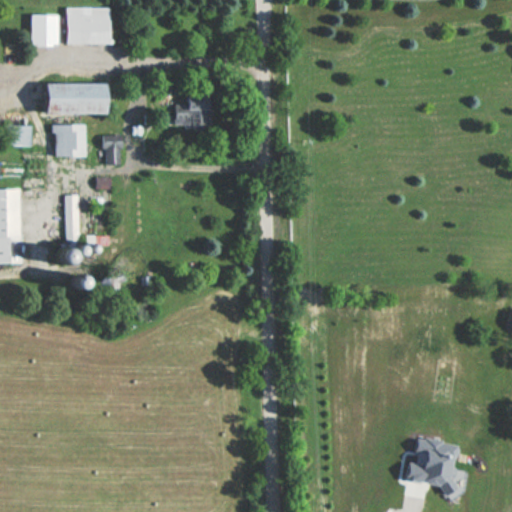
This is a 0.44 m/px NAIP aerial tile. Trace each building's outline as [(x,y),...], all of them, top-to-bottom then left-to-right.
[(103,44),(103,7),(60,7),(60,44),(103,44)] [(97,83),(36,83),(36,114),(97,114),(97,83)] [(168,129),(203,129),(203,99),(168,99),(168,129)] [(80,123),(49,123),(49,157),(80,157),(80,123)] [(26,124),(1,124),(1,146),(26,146),(26,124)] [(118,134),(99,134),(99,164),(118,164),(118,134)] [(0,264),(16,264),(16,188),(0,188),(0,264)] [(75,195),(61,195),(61,242),(75,242),(75,195)]
